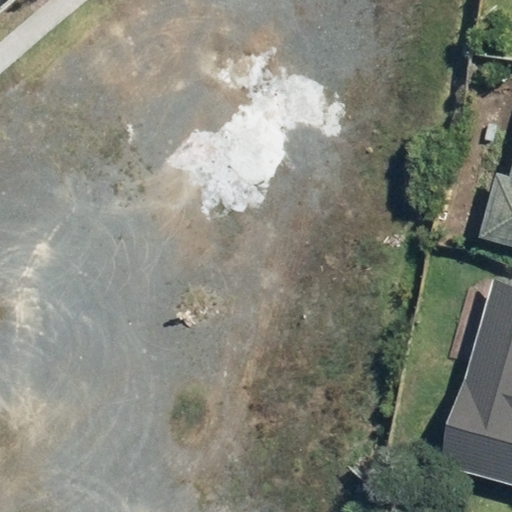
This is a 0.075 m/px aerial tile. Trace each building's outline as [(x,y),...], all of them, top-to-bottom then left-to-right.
[(336,0),(197,0),(177,155),(313,173),(336,0)] [(47,149),(0,192),(0,322),(29,354),(171,222),(88,132),(58,160),(47,149)] [(511,189),(501,228),(511,231),(511,189)] [(165,253),(98,314),(147,367),(214,305),(165,253)] [(511,267),(465,455),(511,466),(511,267)] [(177,494),(209,499),(206,511),(322,511),(332,459),(224,441),(222,451),(185,445),(177,494)] [(0,460),(0,491),(13,484),(0,460)]
